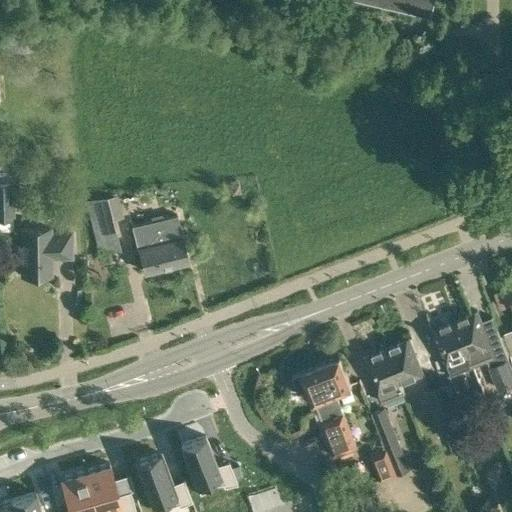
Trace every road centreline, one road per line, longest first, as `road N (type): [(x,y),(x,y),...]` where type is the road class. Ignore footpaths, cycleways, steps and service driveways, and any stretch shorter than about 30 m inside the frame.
road 1 (tertiary): [(214,354),(511,238)]
road 2 (residential): [(0,485),(235,408)]
road 3 (tertiary): [(0,415),(214,354)]
road 4 (residential): [(355,511),(258,440),(235,408)]
